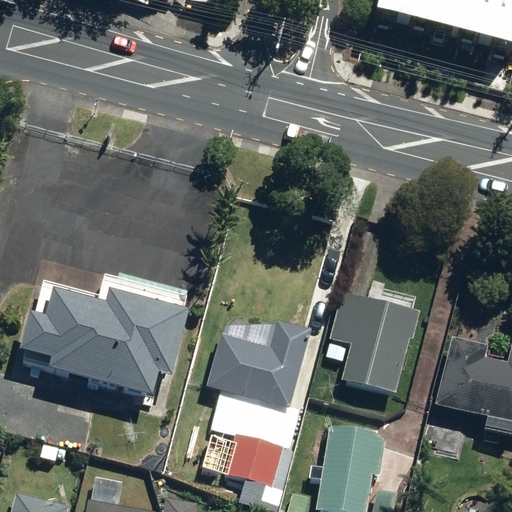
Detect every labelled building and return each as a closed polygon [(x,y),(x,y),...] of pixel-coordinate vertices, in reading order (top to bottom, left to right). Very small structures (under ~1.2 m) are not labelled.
[(129,0),(128,5),(147,10),(150,1),(147,0),(129,0)] [(511,0),(378,0),(373,22),(511,57),(511,55),(511,0)] [(340,385),(393,399),(408,344),(410,345),(418,318),(341,297),(329,343),(350,348),(340,385)] [(36,377),(141,406),(147,383),(160,386),(178,320),(98,299),(94,313),(42,298),(34,326),(17,322),(8,359),(39,368),(36,377)] [(205,392),(287,414),(308,336),(274,326),(267,352),(219,339),(205,392)] [(484,432),(511,438),(511,344),(506,369),(483,363),(486,351),(451,343),(434,410),(486,423),(484,432)] [(323,360),(340,364),(343,352),(327,347),(323,360)] [(314,511),(364,511),(376,440),(328,432),(314,511)] [(222,479),(270,492),(281,452),(233,439),(222,479)] [(36,461),(53,465),(56,452),(39,448),(36,461)] [(371,511),(391,511),(394,498),(375,494),(371,511)] [(286,511),(303,511),(306,501),(291,497),(286,511)] [(65,511),(14,499),(10,511),(65,511)] [(193,511),(194,508),(164,502),(161,511),(193,511)]
